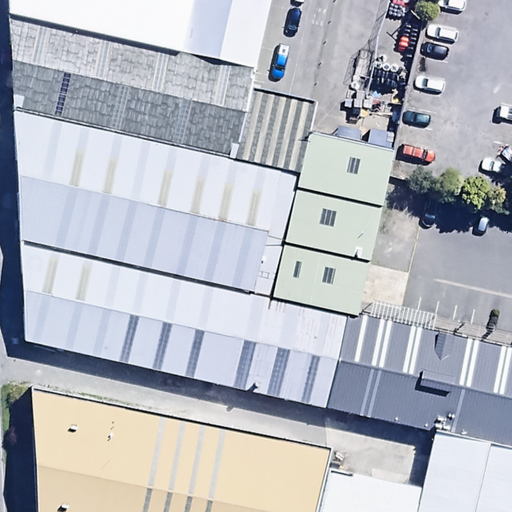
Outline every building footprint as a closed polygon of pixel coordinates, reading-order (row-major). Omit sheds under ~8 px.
[(10,0),(12,14),(254,70),(270,0),(10,0)] [(12,14),(17,114),(233,162),(254,70),(12,14)] [(17,114),(23,241),(268,294),(294,177),(233,162),(17,114)] [(305,135),(268,294),(356,314),(393,155),(305,135)] [(331,408),(352,313),(268,294),(23,241),(26,349),(328,418),(331,408)] [(511,449),(511,349),(352,313),(331,408),(433,431),(511,449)] [(315,511),(325,470),(329,450),(30,390),(40,511),(315,511)] [(511,511),(511,449),(433,431),(419,491),(325,470),(315,511),(511,511)]
